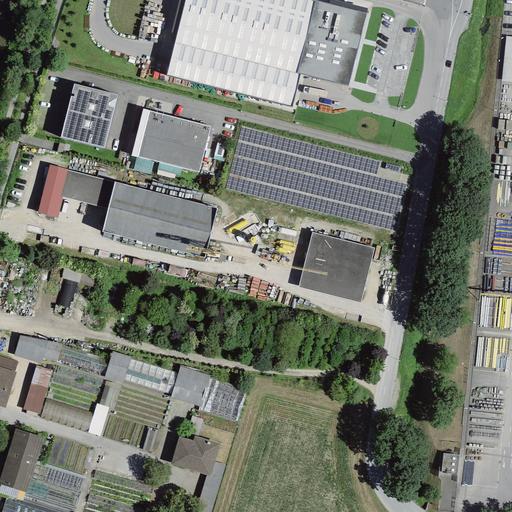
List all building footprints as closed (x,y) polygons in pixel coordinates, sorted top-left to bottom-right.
[(329,0),(185,0),(169,76),(295,103),(301,73),(351,83),(367,8),(329,0)] [(511,34),(507,34),(503,79),(511,80),(511,34)] [(159,62),(166,64),(169,49),(163,48),(159,62)] [(118,100),(63,85),(49,136),(104,151),(118,100)] [(133,154),(202,169),(211,122),(142,108),(133,154)] [(227,190),(328,208),(334,177),(327,173),(332,144),(258,131),(257,136),(252,135),(251,137),(246,134),(250,128),(242,126),(237,155),(253,158),(251,162),(238,160),(234,166),(230,186),(227,190)] [(155,171),(155,168),(181,171),(182,163),(136,158),(135,169),(155,171)] [(92,199),(99,173),(51,160),(38,205),(56,210),(62,191),(92,199)] [(214,205),(104,176),(89,230),(200,260),(214,205)] [(372,247),(308,231),(293,288),(358,304),(372,247)] [(59,303),(71,306),(76,282),(64,279),(59,303)] [(55,360),(61,342),(21,330),(14,354),(42,362),(43,357),(55,360)] [(245,387),(111,349),(103,379),(236,417),(245,387)] [(16,370),(0,365),(0,405),(5,407),(16,370)] [(52,371),(36,366),(24,406),(40,411),(52,371)] [(45,436),(15,427),(0,474),(0,483),(1,483),(0,485),(0,493),(16,498),(19,489),(27,492),(45,436)] [(157,449),(161,430),(150,428),(146,447),(157,449)] [(220,442),(179,431),(171,460),(213,471),(220,442)] [(452,462),(453,452),(445,451),(444,461),(452,462)]
